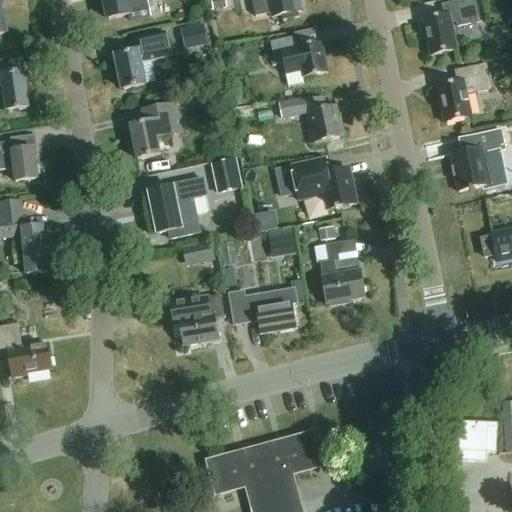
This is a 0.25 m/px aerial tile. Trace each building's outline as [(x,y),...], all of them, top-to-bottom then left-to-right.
[(103,0),(108,21),(129,17),(127,4),(147,0),(103,0)] [(225,0),(211,0),(214,12),(227,9),(225,0)] [(298,0),(250,0),(254,18),(269,16),(270,20),(280,18),(281,23),(297,20),(296,15),(301,14),(298,0)] [(470,22),(479,20),(475,0),(442,7),(444,19),(423,23),(430,58),(457,52),(452,26),(470,22)] [(204,27),(182,32),(187,53),(209,48),(204,27)] [(136,52),(116,56),(122,90),(144,86),(155,84),(150,60),(170,56),(166,34),(154,37),(133,41),(136,52)] [(286,78),(301,75),(302,80),(327,75),(321,44),(306,47),(304,37),(270,44),(275,67),(284,65),(286,78)] [(5,113),(29,110),(24,74),(6,77),(5,67),(0,67),(0,88),(2,88),(5,113)] [(467,97),(491,92),(486,67),(455,73),(458,86),(436,90),(443,126),(472,120),(467,97)] [(239,85),(229,87),(234,108),(247,104),(244,90),(241,91),(239,85)] [(302,101),(278,106),(281,122),(305,117),(303,105),(302,101)] [(320,102),(303,105),(305,117),(309,116),(315,145),(341,139),(334,109),(322,111),(320,102)] [(160,156),(157,142),(185,136),(179,105),(143,112),(146,124),(130,127),(137,161),(160,156)] [(459,155),(448,158),(456,196),(481,191),(482,195),(505,190),(498,155),(504,154),(500,135),(500,134),(488,136),(462,142),(458,142),(456,143),(459,155)] [(11,144),(0,145),(0,172),(12,171),(14,184),(37,181),(34,152),(13,154),(11,144)] [(237,162),(213,168),(219,198),(243,193),(237,162)] [(315,163),(290,168),(294,186),(297,185),(319,180),(318,178),(315,163)] [(294,186),(290,168),(275,171),(281,201),(299,197),(297,185),(294,186)] [(328,213),(355,207),(347,172),(318,178),(319,180),(297,185),(299,197),(323,193),(328,213)] [(149,196),(145,197),(148,212),(152,212),(156,235),(168,232),(170,242),(200,236),(193,201),(206,199),(202,181),(171,187),(172,191),(149,195),(149,196)] [(0,218),(0,222),(0,241),(21,239),(25,277),(48,275),(43,229),(25,231),(24,219),(22,220),(20,203),(0,204),(0,218)] [(255,214),(257,231),(278,229),(276,212),(255,214)] [(275,258),(297,253),(293,228),(270,232),(275,258)] [(321,243),(336,241),(334,228),(319,231),(321,243)] [(511,234),(508,235),(508,234),(491,238),(497,265),(511,262),(511,234)] [(212,244),(196,246),(199,264),(214,262),(212,244)] [(350,303),(364,301),(360,273),(359,273),(357,260),(339,263),(336,246),(325,248),(327,264),(319,266),(322,280),(321,280),(326,307),(328,307),(330,310),(348,307),(350,303)] [(244,294),(229,296),(234,328),(249,326),(249,323),(258,322),(261,336),(296,331),(292,307),(298,306),(296,292),(260,297),(245,300),(244,294)] [(225,320),(221,297),(171,307),(175,328),(180,327),(184,349),(219,343),(215,322),(225,320)] [(25,376),(51,372),(47,346),(19,351),(16,328),(0,330),(0,367),(9,366),(12,381),(25,378),(25,376)] [(506,447),(511,445),(511,433),(510,417),(511,416),(511,403),(501,404),(506,447)] [(458,424),(457,463),(486,464),(487,455),(496,455),(497,426),(458,424)] [(259,451),(275,511),(300,511),(291,477),(320,469),(311,436),(259,451)] [(250,511),(275,511),(259,451),(207,465),(215,497),(244,489),(250,511)]
